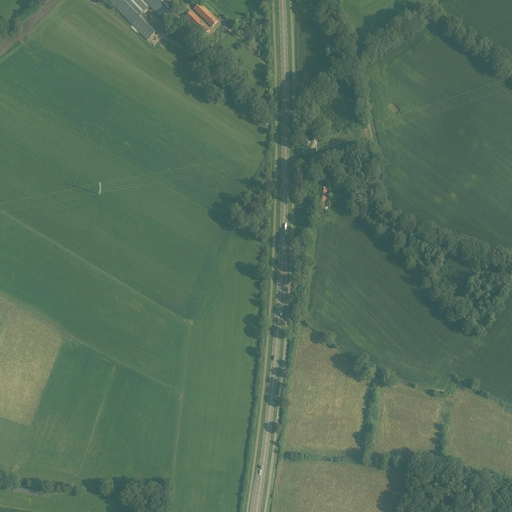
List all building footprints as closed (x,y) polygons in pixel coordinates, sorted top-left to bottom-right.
[(144,0),(107,0),(132,25),(147,41),(155,33),(140,17),(150,7),(144,0)] [(144,0),(150,7),(161,19),(174,5),(169,0),(144,0)] [(194,10),(212,28),(218,22),(200,4),(194,10)] [(203,38),(210,31),(192,12),(184,19),(203,38)] [(305,148),(312,142),(306,135),(298,142),(305,148)] [(324,214),(327,189),(320,188),(317,213),(324,214)]
